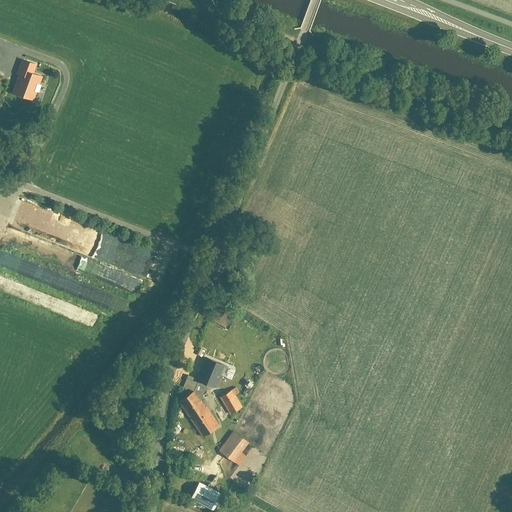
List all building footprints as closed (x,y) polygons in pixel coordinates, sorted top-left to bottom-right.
[(38,65),(22,59),(16,76),(18,77),(12,94),(34,102),(42,78),(35,75),(38,65)] [(21,198),(13,226),(33,232),(35,226),(24,223),(28,210),(37,213),(41,204),(21,198)] [(40,225),(36,235),(57,243),(61,233),(52,229),(55,222),(59,224),(60,221),(69,225),(72,218),(63,214),(62,215),(47,209),(44,215),(51,218),(47,228),(40,225)] [(118,287),(135,295),(142,281),(119,270),(115,278),(121,280),(118,287)] [(226,367),(205,359),(196,382),(217,390),(226,367)] [(239,394),(236,388),(219,399),(230,417),(243,409),(235,397),(239,394)] [(194,392),(177,403),(202,439),(219,427),(206,408),(205,409),(194,392)] [(249,444),(233,432),(218,452),(239,468),(247,458),(242,454),(249,444)] [(213,511),(222,496),(199,484),(190,501),(210,511),(213,511)]
